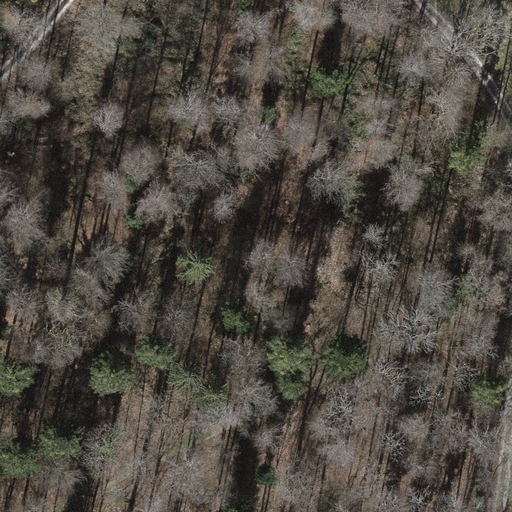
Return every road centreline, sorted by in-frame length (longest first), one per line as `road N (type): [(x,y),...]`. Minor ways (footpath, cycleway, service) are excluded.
road 1 (track): [(42,511),(422,340),(511,269)]
road 2 (track): [(511,108),(462,32),(429,0)]
